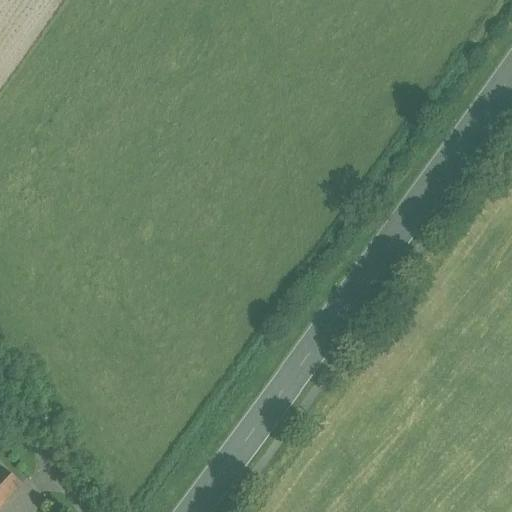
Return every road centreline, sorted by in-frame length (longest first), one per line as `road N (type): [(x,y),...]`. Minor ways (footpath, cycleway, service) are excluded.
road 1 (primary): [(193,511),(511,74)]
road 2 (unclassified): [(87,511),(0,401)]
